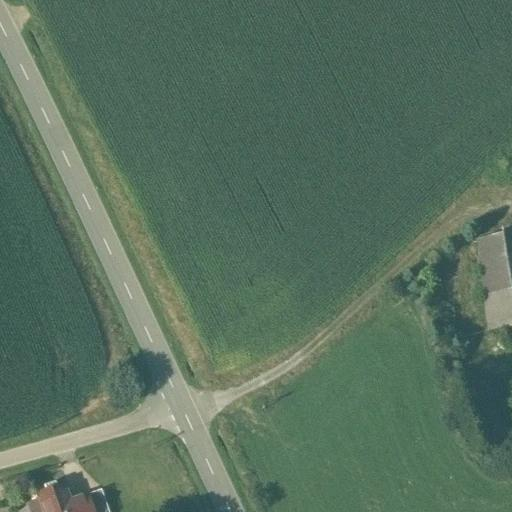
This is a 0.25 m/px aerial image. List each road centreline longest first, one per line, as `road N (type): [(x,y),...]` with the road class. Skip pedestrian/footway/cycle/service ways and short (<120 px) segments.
road 1 (tertiary): [(0,20),(185,409)]
road 2 (residential): [(0,461),(185,409)]
